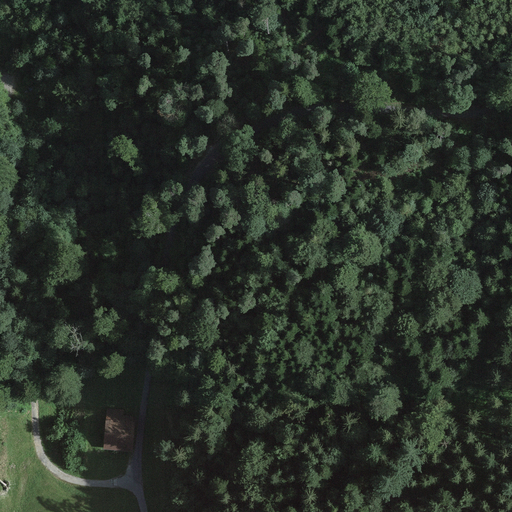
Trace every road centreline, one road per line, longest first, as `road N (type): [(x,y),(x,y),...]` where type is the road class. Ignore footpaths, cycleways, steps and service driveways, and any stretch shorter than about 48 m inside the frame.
road 1 (track): [(511,105),(479,116),(348,109),(289,116),(238,136),(208,160),(182,200),(162,270),(136,481)]
road 2 (track): [(136,481),(84,483),(56,473),(41,454),(10,306),(22,194),(0,86)]
